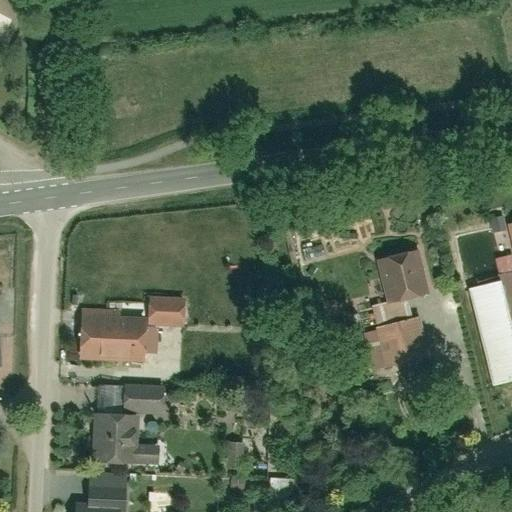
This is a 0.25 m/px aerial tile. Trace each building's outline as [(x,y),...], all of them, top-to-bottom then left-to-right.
[(379,259),(389,308),(425,300),(415,252),(379,259)] [(511,301),(508,284),(465,294),(486,389),(511,383),(511,301)] [(154,301),(155,327),(186,326),(185,300),(154,301)] [(85,313),(86,362),(146,360),(144,312),(85,313)] [(379,327),(384,370),(428,366),(424,323),(379,327)] [(98,421),(96,460),(146,463),(147,445),(139,444),(140,423),(98,421)]
